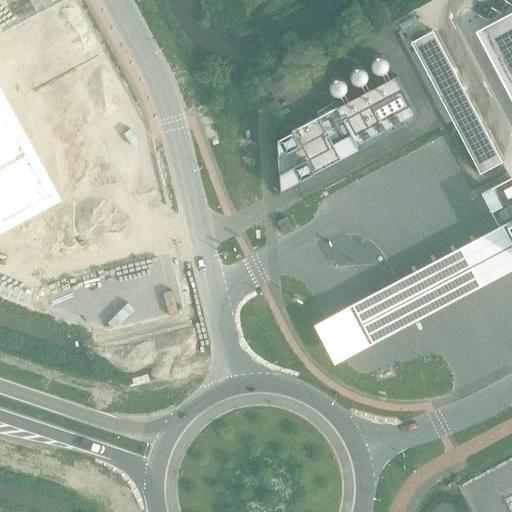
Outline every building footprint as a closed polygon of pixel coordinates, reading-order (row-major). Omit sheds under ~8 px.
[(511,16),(485,31),(511,81),(511,16)] [(433,33),(412,44),(481,173),(501,163),(433,33)] [(279,191),(418,117),(396,75),(275,139),(279,191)] [(0,221),(40,200),(0,126),(0,221)] [(498,227),(511,253),(511,180),(511,178),(481,194),(498,227)] [(286,218),(277,223),(284,236),(293,231),(286,218)] [(312,322),(333,363),(511,269),(511,253),(498,227),(312,322)]
